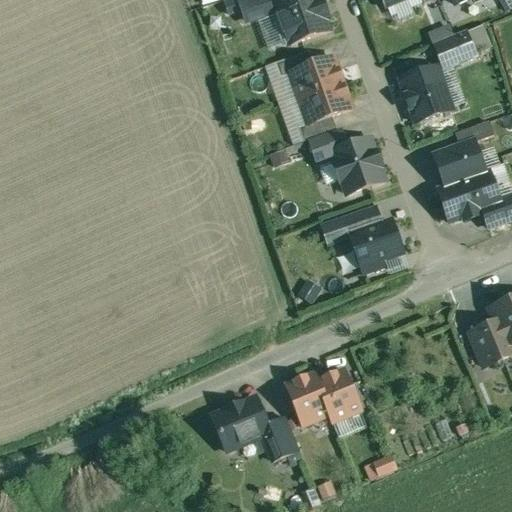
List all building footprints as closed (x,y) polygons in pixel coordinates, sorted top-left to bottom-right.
[(269,0),(241,0),(236,2),(245,27),(275,16),(269,0)] [(317,0),(289,0),(275,5),(282,26),(278,27),(284,43),(288,42),(289,47),(329,33),(325,20),(328,19),(322,2),(319,3),(317,0)] [(380,0),(384,10),(407,0),(380,0)] [(511,0),(504,0),(499,3),(505,14),(511,10),(511,0)] [(475,55),(490,48),(482,27),(466,34),(475,55)] [(466,34),(434,47),(443,69),(475,56),(475,55),(466,34)] [(332,119),(355,110),(336,57),(287,75),(306,128),(332,119)] [(437,69),(401,82),(406,98),(405,98),(409,110),(411,110),(416,124),(452,112),(437,69)] [(299,131),(303,142),(307,140),(336,130),(332,119),(306,128),(299,131)] [(493,137),(488,123),(475,128),(480,142),(493,137)] [(312,154),(346,141),(341,128),(336,130),(307,140),(312,154)] [(475,128),(454,135),(457,143),(450,146),(452,151),(474,143),(474,144),(480,142),(475,128)] [(347,196),(385,183),(370,141),(332,154),(347,196)] [(452,151),(434,157),(445,189),(485,175),(474,144),(474,143),(452,151)] [(285,152),(269,157),(273,170),(289,165),(285,152)] [(445,189),(438,192),(449,224),(463,219),(464,223),(480,217),(479,214),(482,212),(500,206),(499,202),(496,193),(498,187),(495,179),(490,177),(489,174),(485,175),(445,189)] [(511,197),(499,202),(500,206),(482,212),(488,230),(511,221),(511,197)] [(376,209),(342,221),(348,239),(350,239),(350,237),(382,226),(376,209)] [(348,239),(342,221),(322,228),(328,246),(348,239)] [(382,226),(350,237),(350,239),(364,276),(384,269),(382,262),(403,255),(391,223),(382,226)] [(308,282),(298,297),(312,306),(322,291),(308,282)] [(511,302),(489,312),(495,325),(505,349),(511,346),(511,345),(511,302)] [(495,325),(470,336),(484,369),(511,357),(511,349),(511,346),(505,349),(495,325)] [(317,383),(316,384),(330,417),(329,418),(332,425),(361,413),(344,372),(317,383)] [(330,417),(316,384),(317,383),(314,376),(285,388),(302,429),(329,418),(330,417)] [(256,400),(212,419),(226,453),(263,438),(270,435),(267,428),(256,400)] [(286,420),(267,428),(270,435),(263,438),(274,464),(287,458),(300,453),(286,420)] [(299,429),(294,420),(288,423),(292,432),(299,429)] [(300,453),(287,458),(292,468),(304,463),(300,453)] [(390,458),(365,469),(371,484),(396,473),(390,458)] [(330,482),(317,488),(324,502),(336,496),(330,482)]
